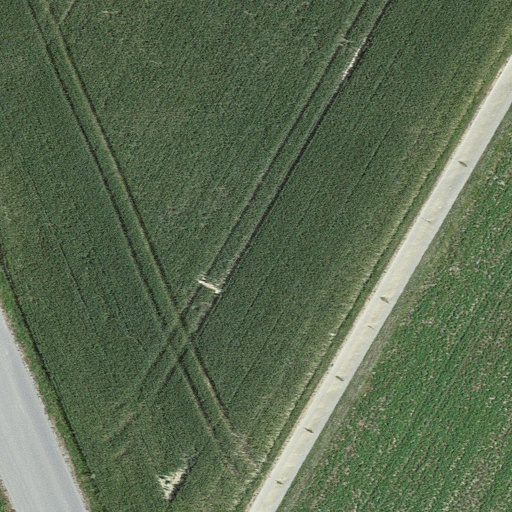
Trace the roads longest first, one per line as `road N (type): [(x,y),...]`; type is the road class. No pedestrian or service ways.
road 1 (track): [(511,92),(268,511)]
road 2 (tertiary): [(0,365),(66,511)]
